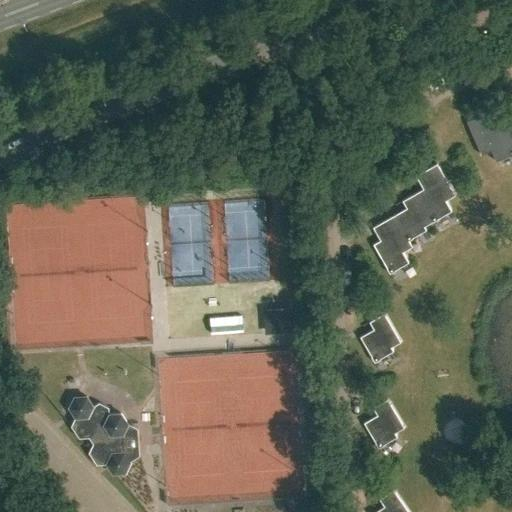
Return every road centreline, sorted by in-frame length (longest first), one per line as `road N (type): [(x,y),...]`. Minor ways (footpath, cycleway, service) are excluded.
road 1 (unclassified): [(0,156),(361,0)]
road 2 (track): [(511,6),(350,85),(320,140),(335,188)]
